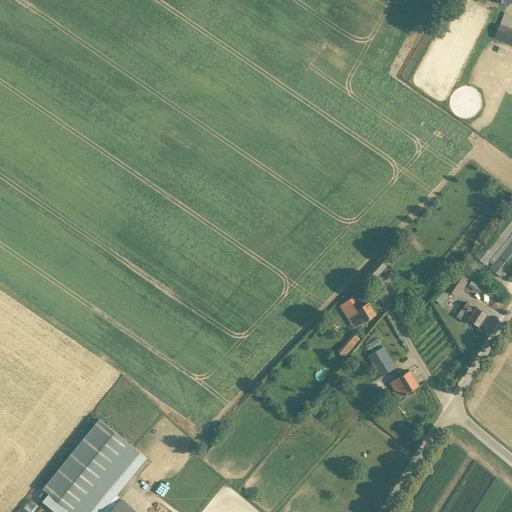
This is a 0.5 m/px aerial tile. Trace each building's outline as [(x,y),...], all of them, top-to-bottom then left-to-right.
[(511,28),(500,23),(495,36),(511,43),(511,28)] [(490,268),(501,277),(511,263),(511,206),(473,254),(485,265),(488,261),(493,265),(490,268)] [(412,233),(406,240),(411,244),(417,238),(412,233)] [(483,270),(471,258),(461,269),(473,281),(483,270)] [(455,273),(445,289),(457,297),(467,282),(455,273)] [(444,291),(436,300),(442,304),(449,295),(444,291)] [(340,306),(354,328),(376,315),(368,303),(359,308),(352,298),(340,306)] [(478,326),(487,314),(476,307),(475,309),(466,303),(456,317),(466,324),(469,320),(478,326)] [(353,332),(337,350),(344,356),(360,339),(353,332)] [(380,377),(387,373),(396,367),(384,347),(368,357),(380,377)] [(418,386),(409,371),(397,378),(397,379),(390,383),(399,397),(405,394),(405,395),(407,394),(406,393),(418,386)] [(385,405),(380,396),(367,404),(371,413),(385,405)] [(147,458),(140,452),(99,419),(42,489),(71,511),(137,511),(122,498),(121,498),(117,495),(147,458)]
